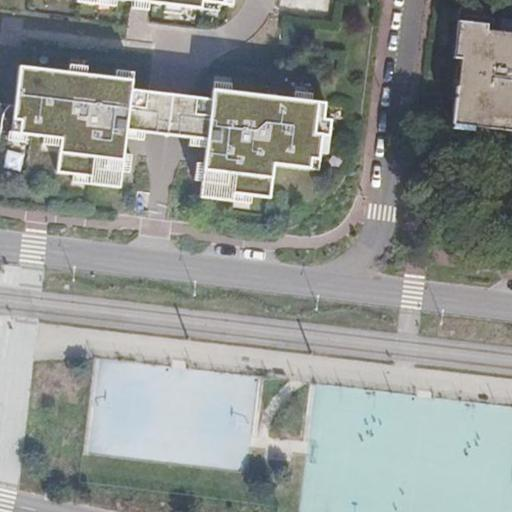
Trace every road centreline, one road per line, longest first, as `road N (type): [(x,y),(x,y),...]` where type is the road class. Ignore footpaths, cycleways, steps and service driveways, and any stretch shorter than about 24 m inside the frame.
road 1 (secondary): [(347,287),(0,244)]
road 2 (residential): [(416,0),(384,213),(347,287)]
road 3 (secondary): [(511,307),(347,287)]
